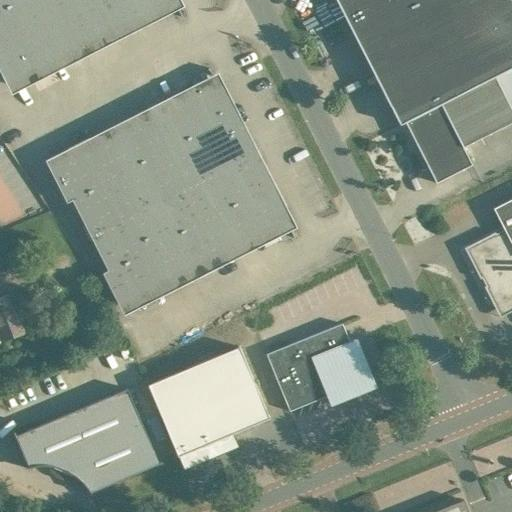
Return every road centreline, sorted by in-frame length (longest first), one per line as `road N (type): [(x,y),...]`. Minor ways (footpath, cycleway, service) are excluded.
road 1 (unclassified): [(258,0),(471,415)]
road 2 (unclassified): [(235,511),(471,415)]
road 3 (track): [(62,262),(82,313),(78,336),(0,377)]
